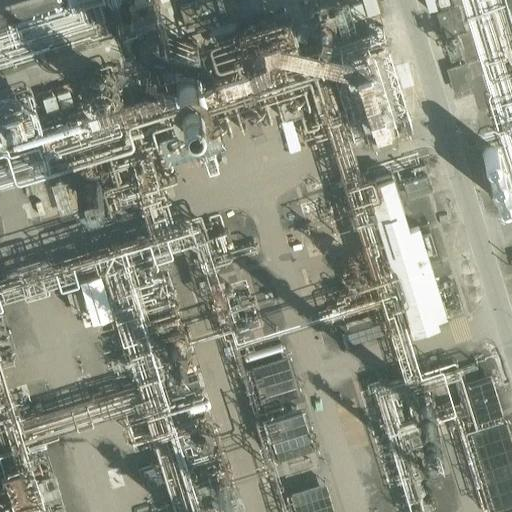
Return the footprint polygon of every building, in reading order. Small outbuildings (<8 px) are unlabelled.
[(226,16),(221,0),(205,0),(180,8),(186,28),(195,25),(197,31),(224,23),(223,17),(226,16)] [(385,18),(379,0),(343,0),(352,27),(385,18)] [(448,0),(433,0),(437,9),(450,5),(448,0)] [(338,17),(338,16),(337,11),(335,7),(331,4),(326,2),(320,3),(315,6),(312,10),(311,16),(312,21),(315,26),(318,28),(324,30),(329,29),(333,26),(337,22),(338,17)] [(207,58),(208,57),(207,52),(203,46),(198,43),(192,42),(187,43),(181,47),(178,52),(178,57),(179,64),(183,68),(188,71),(194,72),(200,70),(203,67),(206,63),(207,58)] [(466,63),(451,68),(446,70),(454,92),(473,86),(466,63)] [(113,86),(113,85),(112,81),(109,76),(103,72),(99,72),(95,73),(89,76),(86,80),(85,86),(87,91),(90,95),(94,98),(99,99),(104,98),(108,95),(111,91),(113,86)] [(36,94),(45,118),(79,107),(70,83),(36,94)] [(28,114),(28,113),(27,108),(25,104),(21,101),(15,99),(9,100),(5,103),(3,107),(1,112),(2,118),(5,122),(9,125),(14,127),(19,126),(24,123),(27,119),(28,114)] [(107,171),(106,165),(102,160),(98,157),(93,155),(87,156),(82,159),(78,164),(77,169),(77,175),(81,180),(86,184),(91,185),(96,185),(102,181),(105,177),(106,174),(107,171)] [(401,179),(408,200),(432,191),(427,175),(421,176),(421,173),(401,179)] [(393,176),(375,182),(379,196),(373,198),(376,205),(370,207),(390,273),(400,271),(409,302),(400,304),(409,335),(440,326),(439,322),(448,320),(428,255),(436,253),(430,232),(422,234),(419,226),(409,229),(393,176)] [(47,195),(36,198),(40,212),(51,208),(47,195)] [(66,292),(72,311),(86,307),(80,288),(66,292)] [(349,342),(387,331),(384,319),(341,331),(345,347),(350,346),(349,342)] [(0,350),(0,402),(33,511),(66,511),(15,346),(0,350)] [(251,368),(263,409),(299,399),(287,357),(251,368)] [(492,377),(466,384),(477,420),(502,413),(492,377)] [(320,464),(302,407),(265,418),(277,456),(281,454),(287,474),(320,464)] [(469,430),(494,511),(508,511),(511,511),(511,439),(505,419),(469,430)] [(427,430),(409,435),(413,446),(431,441),(427,430)] [(333,511),(325,483),(289,494),(294,511),(333,511)]
